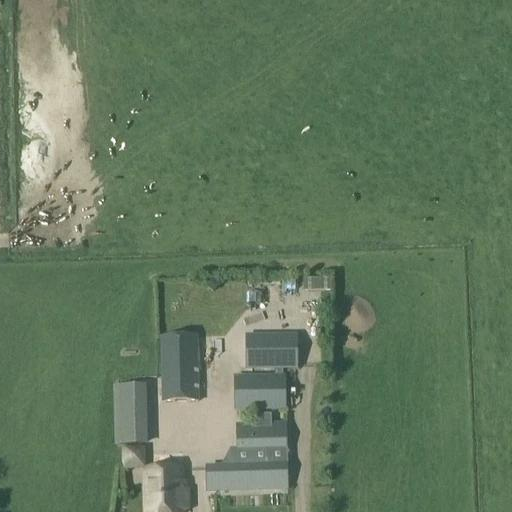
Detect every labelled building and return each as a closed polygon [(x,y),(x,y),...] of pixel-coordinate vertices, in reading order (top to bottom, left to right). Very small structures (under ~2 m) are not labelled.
[(246,336),(245,371),(297,371),(298,336),(246,336)] [(195,338),(159,340),(161,404),(197,403),(195,338)] [(285,378),(234,378),(234,413),(286,412),(285,378)] [(143,389),(116,390),(117,448),(144,447),(143,389)] [(253,428),(236,428),(237,451),(285,450),(284,427),(271,428),(271,416),(252,416),(253,428)] [(142,452),(124,452),(124,470),(142,469),(142,452)] [(286,468),(204,470),(204,493),(287,491),(286,468)] [(181,472),(143,473),(144,511),(182,511),(187,510),(186,492),(181,491),(181,472)]
